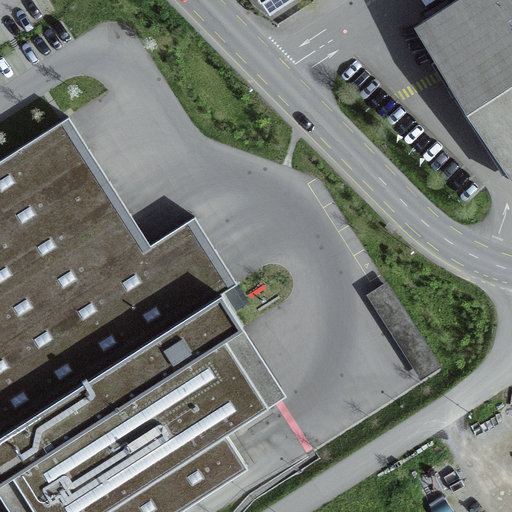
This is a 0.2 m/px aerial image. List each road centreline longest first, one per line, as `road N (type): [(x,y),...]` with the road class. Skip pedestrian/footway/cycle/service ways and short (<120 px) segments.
road 1 (unclassified): [(511,271),(428,227),(200,0)]
road 2 (residential): [(286,511),(503,374),(511,358)]
